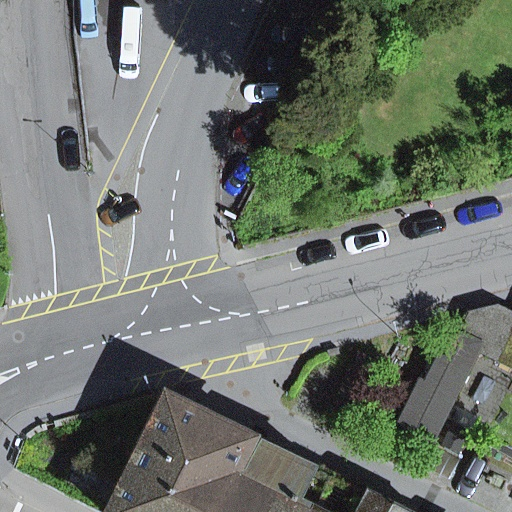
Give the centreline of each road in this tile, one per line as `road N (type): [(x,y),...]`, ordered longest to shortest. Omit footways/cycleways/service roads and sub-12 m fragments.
road 1 (residential): [(57,354),(25,0)]
road 2 (residential): [(242,0),(193,102),(174,189),(170,255),(185,328)]
road 3 (residential): [(511,243),(185,328)]
road 4 (residential): [(185,328),(57,354)]
